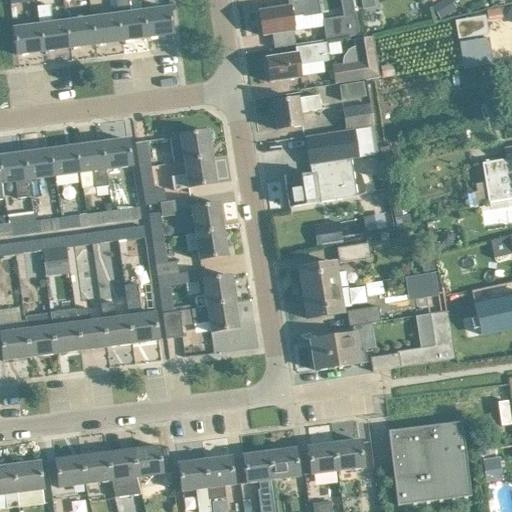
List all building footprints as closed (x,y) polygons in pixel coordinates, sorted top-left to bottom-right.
[(117,16),(121,42),(147,39),(143,12),(131,14),(129,0),(115,0),(117,16)] [(287,0),(289,7),(259,12),(263,36),(282,33),(294,31),(293,29),(295,28),(293,17),(293,16),(304,14),(304,15),(319,13),(317,0),(287,0)] [(339,0),(343,17),(322,20),(323,26),(326,41),(327,41),(340,39),(359,36),(356,15),(355,15),(352,0),(339,0)] [(43,53),(69,49),(65,23),(52,24),(50,5),(36,7),(39,26),(43,53)] [(169,9),(143,12),(147,39),(173,35),(169,9)] [(92,19),(95,46),(121,42),(117,16),(92,19)] [(485,17),(455,22),(458,39),(488,34),(485,17)] [(92,19),(65,23),(69,49),(95,46),(92,19)] [(39,26),(33,27),(13,29),(17,56),(43,53),(39,26)] [(459,43),(463,69),(493,64),(489,38),(459,43)] [(342,61),(343,65),(333,66),(335,83),(365,78),(377,76),(372,40),(355,43),(356,47),(352,48),(348,50),(343,57),(342,61)] [(266,59),(270,83),(301,78),(299,64),(329,59),(326,43),(295,48),(296,54),(266,59)] [(319,95),(273,103),(277,131),(303,127),(301,114),(310,113),(310,111),(321,110),(319,95)] [(373,124),(370,105),(343,109),(346,129),(373,124)] [(497,119),(478,122),(481,140),(499,137),(497,119)] [(370,128),(355,130),(359,159),(375,157),(370,128)] [(285,180),(289,208),(319,203),(319,202),(334,200),(357,196),(351,161),(359,159),(355,130),(305,138),(310,164),(312,176),(285,180)] [(160,151),(181,149),(179,131),(158,133),(160,151)] [(208,132),(180,136),(180,137),(184,162),(184,165),(212,160),(208,132)] [(105,171),(106,171),(131,167),(128,141),(101,144),(105,171)] [(106,171),(105,171),(101,144),(76,148),(79,174),(80,185),(81,185),(81,188),(95,187),(95,188),(108,186),(106,171)] [(76,148),(49,151),(53,178),(79,174),(76,148)] [(27,181),(29,181),(53,178),(49,151),(24,154),(27,181)] [(24,154),(0,157),(0,175),(1,185),(2,184),(15,183),(17,199),(31,197),(29,181),(27,181),(24,154)] [(186,175),(171,177),(173,191),(216,184),(212,160),(184,165),(186,175)] [(511,193),(509,180),(507,167),(505,160),(482,164),(489,203),(511,199),(511,193)] [(153,189),(151,170),(139,172),(144,206),(166,202),(163,188),(153,189)] [(172,194),(172,206),(200,205),(200,193),(172,194)] [(219,204),(192,209),(190,209),(194,234),(186,235),(186,236),(223,230),(219,204)] [(129,209),(110,211),(112,223),(131,220),(129,209)] [(103,212),(84,214),(86,226),(104,224),(103,212)] [(160,213),(150,214),(152,233),(163,231),(160,213)] [(24,214),(5,216),(8,237),(11,236),(27,234),(24,214)] [(77,215),(58,218),(60,230),(79,227),(77,215)] [(0,237),(8,237),(5,216),(0,216),(0,237)] [(51,219),(33,221),(34,233),(52,231),(51,219)] [(143,225),(124,228),(126,240),(144,237),(143,225)] [(117,229),(98,231),(99,244),(119,241),(117,229)] [(227,257),(223,230),(186,236),(188,251),(197,250),(199,261),(227,257)] [(90,232),(73,235),(74,247),(92,244),(90,232)] [(439,254),(444,248),(452,245),(454,237),(448,232),(439,234),(439,242),(433,249),(435,252),(439,254)] [(511,235),(490,241),(494,258),(511,254),(511,235)] [(65,236),(46,238),(48,250),(67,248),(65,236)] [(39,239),(20,242),(22,254),(23,254),(27,282),(43,280),(39,251),(40,251),(39,239)] [(164,239),(153,241),(155,256),(166,254),(164,239)] [(0,256),(14,255),(13,243),(0,244),(0,256)] [(368,245),(336,250),(339,265),(370,260),(368,245)] [(167,262),(156,264),(158,277),(178,275),(176,261),(167,262)] [(303,296),(338,290),(334,263),(299,269),(303,296)] [(178,275),(158,277),(162,314),(163,315),(175,313),(174,307),(171,287),(186,284),(199,282),(197,272),(178,275)] [(205,295),(194,296),(196,309),(235,303),(230,277),(211,280),(203,281),(205,295)] [(360,298),(376,295),(374,279),(358,282),(360,298)] [(511,328),(511,282),(471,291),(474,306),(476,316),(462,319),(466,338),(511,328)] [(124,286),(129,317),(132,345),(159,342),(155,314),(142,315),(137,284),(124,286)] [(342,314),(338,290),(303,296),(307,320),(342,314)] [(102,320),(102,321),(105,349),(132,345),(129,317),(116,319),(114,302),(100,304),(102,320)] [(196,309),(191,310),(193,325),(209,323),(211,333),(239,329),(235,303),(196,309)] [(381,322),(378,307),(347,312),(349,327),(381,322)] [(102,321),(90,322),(88,308),(75,310),(80,352),(105,349),(102,321)] [(54,355),(80,352),(75,310),(50,313),(50,312),(48,313),(54,355)] [(175,313),(163,315),(166,340),(183,338),(180,315),(180,312),(175,313)] [(455,360),(452,340),(447,312),(430,315),(434,346),(397,352),(397,354),(370,358),(373,372),(455,360)] [(27,330),(24,331),(28,359),(54,355),(48,313),(25,316),(25,321),(27,330)] [(0,324),(0,340),(0,342),(3,362),(28,359),(24,331),(27,330),(25,321),(0,324)] [(311,342),(316,371),(367,363),(365,350),(357,352),(354,335),(311,342)] [(511,425),(508,402),(498,404),(500,427),(511,425)] [(388,432),(397,507),(471,498),(462,423),(388,432)] [(360,441),(333,445),(337,474),(364,471),(360,441)] [(307,448),(310,468),(311,477),(337,474),(333,445),(307,448)] [(163,475),(162,467),(159,447),(134,451),(137,479),(163,475)] [(295,449),(269,453),(272,482),(299,479),(295,449)] [(137,479),(134,451),(107,454),(111,482),(115,497),(141,494),(139,487),(136,479),(137,479)] [(269,453),(243,456),(245,476),(246,486),(262,484),(263,492),(261,492),(263,511),(277,511),(272,482),(269,453)] [(111,482),(107,454),(80,457),(84,486),(111,482)] [(84,486),(80,457),(55,461),(59,489),(84,486)] [(231,458),(204,461),(209,500),(210,500),(225,498),(224,488),(234,486),(231,458)] [(499,458),(483,461),(486,483),(502,481),(499,458)] [(181,493),(195,491),(197,511),(210,511),(211,511),(210,500),(209,500),(204,461),(178,465),(181,493)] [(39,463),(12,466),(18,508),(44,504),(43,500),(42,491),(43,491),(42,483),(39,463)] [(12,466),(0,467),(0,510),(18,508),(12,466)] [(225,511),(224,500),(211,502),(212,511),(225,511)] [(331,511),(331,502),(312,504),(313,511),(331,511)]
